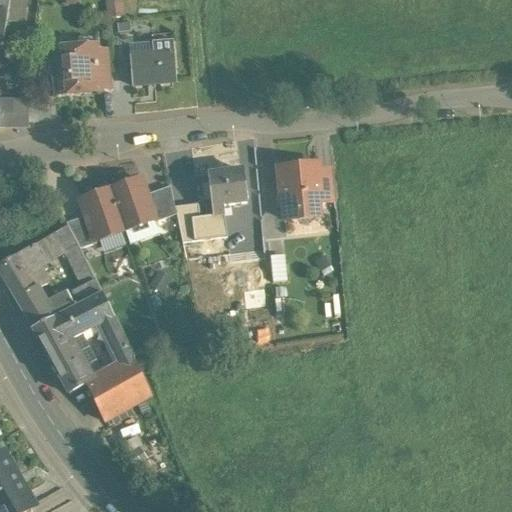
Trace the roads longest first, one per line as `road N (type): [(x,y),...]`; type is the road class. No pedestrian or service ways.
road 1 (residential): [(0,153),(207,122),(511,93)]
road 2 (secondary): [(122,511),(49,414),(0,326)]
